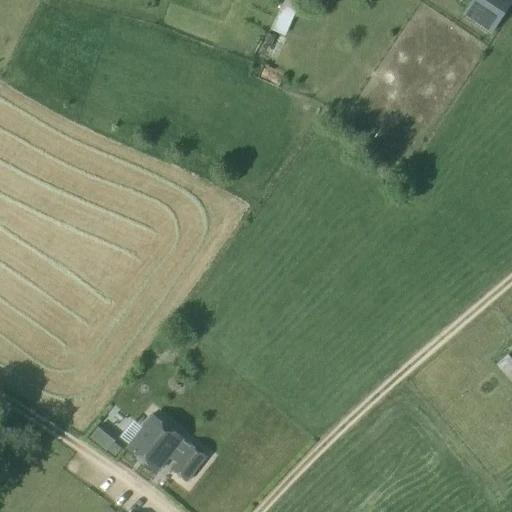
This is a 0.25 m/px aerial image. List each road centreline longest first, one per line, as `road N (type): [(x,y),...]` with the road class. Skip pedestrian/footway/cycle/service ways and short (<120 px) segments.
road 1 (track): [(257,511),(317,446),(511,281)]
road 2 (track): [(169,511),(0,396)]
